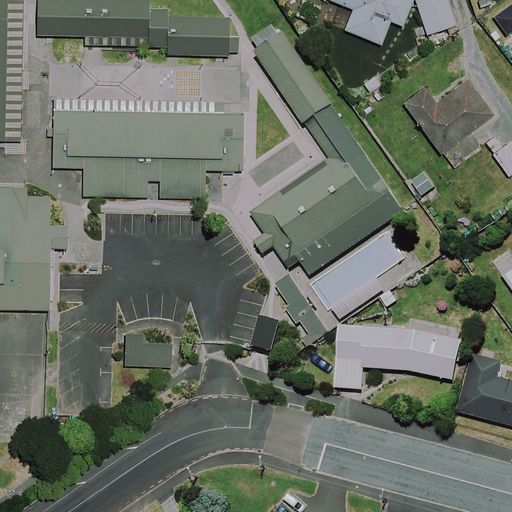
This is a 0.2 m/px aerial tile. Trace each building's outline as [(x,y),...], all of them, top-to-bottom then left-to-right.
[(28,0),(27,34),(145,38),(145,45),(164,46),(164,53),(226,55),(228,16),(162,13),(162,0),(28,0)] [(330,0),(354,10),(345,30),(380,44),(390,21),(401,26),(411,0),(330,0)] [(454,25),(445,0),(414,0),(426,34),(454,25)] [(511,0),(502,0),(511,13),(511,0)] [(390,190),(282,31),(278,34),(272,25),(251,40),(257,48),(250,52),(325,161),(248,213),(262,234),(252,241),(261,253),(270,247),(282,263),(390,190)] [(493,114),(466,77),(433,101),(424,89),(404,104),(440,153),(493,114)] [(243,113),(51,106),(49,163),(82,165),(81,192),(203,196),(204,169),(241,171),(243,113)] [(511,172),(511,142),(493,156),(507,176),(511,172)] [(0,309),(43,311),(48,186),(0,184),(0,309)] [(321,323),(288,274),(273,284),(306,333),(321,323)] [(461,330),(416,324),(415,334),(340,324),(332,388),(361,392),(364,367),(454,379),(461,330)] [(168,336),(122,335),(120,364),(167,366),(168,336)] [(458,413),(511,427),(511,384),(496,380),(502,361),(475,354),(458,413)]
